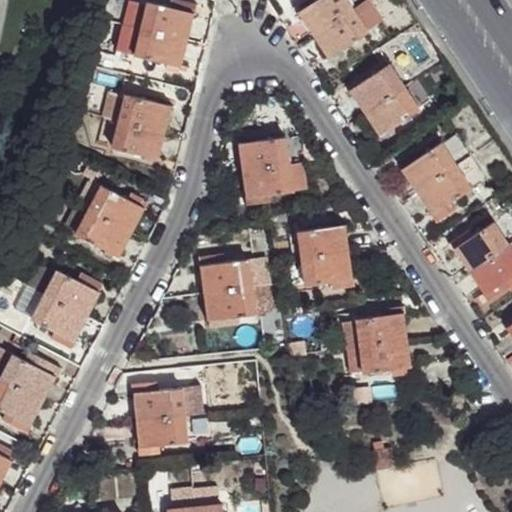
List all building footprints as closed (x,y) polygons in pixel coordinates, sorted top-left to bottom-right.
[(143,28),(188,38),(194,12),(188,10),(190,0),(188,0),(163,0),(163,4),(149,1),(143,28)] [(188,10),(194,12),(197,2),(190,0),(188,10)] [(314,36),(353,9),(346,0),(318,0),(300,13),(314,36)] [(369,32),(353,9),(314,36),(330,59),(334,56),(342,50),(369,32)] [(119,50),(137,54),(143,28),(126,24),(119,50)] [(143,28),(137,54),(165,61),(164,67),(171,68),(172,63),(179,64),(181,65),(188,38),(143,28)] [(342,50),(334,56),(338,61),(346,55),(342,50)] [(390,66),(404,85),(408,83),(394,63),(390,66)] [(390,66),(389,64),(350,90),(367,113),(405,87),(404,85),(390,66)] [(420,110),(405,87),(367,113),(381,136),(420,110)] [(105,116),(120,120),(126,97),(111,93),(105,116)] [(126,97),(120,120),(165,132),(171,105),(168,104),(158,102),(127,94),(126,97)] [(158,102),(168,104),(169,99),(159,96),(158,102)] [(165,132),(120,120),(114,147),(146,156),(155,159),(159,159),(165,132)] [(241,144),(244,171),(290,164),(286,138),(258,142),(248,143),(241,144)] [(419,191),(458,167),(441,142),(402,169),(419,191)] [(155,159),(146,156),(145,161),(154,164),(155,159)] [(290,164),(244,171),(248,198),(294,191),(290,164)] [(472,189),(458,167),(419,191),(433,216),(472,189)] [(103,186),(90,210),(130,230),(143,206),(138,204),(127,199),(103,186)] [(130,192),(127,199),(138,204),(142,198),(130,192)] [(130,230),(90,210),(77,234),(104,248),(113,252),(117,255),(130,230)] [(470,271),(509,245),(493,222),(455,248),(470,271)] [(300,231),(304,259),(348,253),(345,225),(300,231)] [(511,276),(511,250),(509,245),(470,271),(486,294),(511,276)] [(104,248),(101,253),(111,257),(113,252),(104,248)] [(348,253),(304,259),(307,285),(352,280),(348,253)] [(204,265),(207,292),(254,286),(250,260),(204,265)] [(59,270),(46,294),(85,315),(98,291),(92,287),(97,279),(81,271),(76,279),(59,270)] [(97,279),(92,287),(98,291),(103,282),(97,279)] [(254,286),(207,292),(211,320),(256,315),(254,286)] [(46,294),(33,318),(52,328),(48,336),(63,343),(67,336),(73,339),(85,315),(46,294)] [(357,319),(361,346),(406,339),(402,312),(357,319)] [(67,336),(63,343),(69,347),(73,339),(67,336)] [(406,339),(361,346),(365,371),(366,374),(410,367),(406,339)] [(0,376),(2,377),(41,399),(54,374),(48,371),(52,362),(28,349),(23,358),(14,353),(0,345),(0,376)] [(365,371),(361,346),(349,347),(352,372),(365,371)] [(52,362),(48,371),(54,374),(59,366),(52,362)] [(2,377),(0,380),(0,407),(4,410),(0,415),(19,425),(22,419),(29,422),(41,399),(2,377)] [(145,390),(137,391),(142,446),(149,445),(150,453),(163,452),(163,444),(187,441),(185,414),(215,412),(212,384),(182,387),(165,388),(164,378),(143,380),(145,390)] [(136,381),(137,391),(145,390),(143,380),(136,381)] [(22,419),(19,425),(26,428),(29,422),(22,419)] [(0,477),(10,458),(4,455),(9,446),(0,441),(0,477)] [(9,446),(4,455),(10,458),(14,450),(9,446)] [(392,449),(374,452),(378,472),(396,470),(392,449)] [(223,511),(223,503),(194,506),(194,511),(223,511)]
